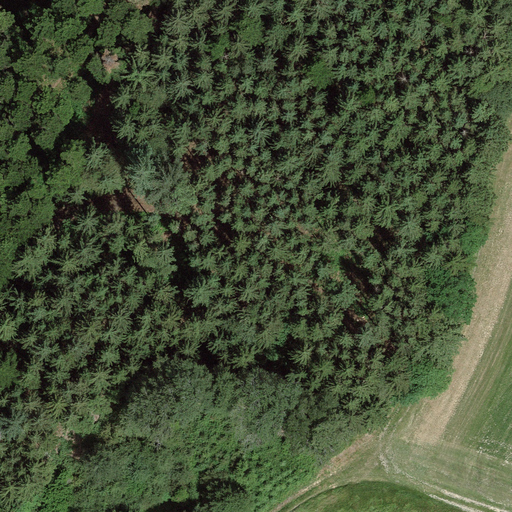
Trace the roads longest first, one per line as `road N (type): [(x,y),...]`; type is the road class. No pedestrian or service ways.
road 1 (track): [(511,86),(445,347),(347,497)]
road 2 (track): [(325,511),(347,497),(399,492),(474,511)]
